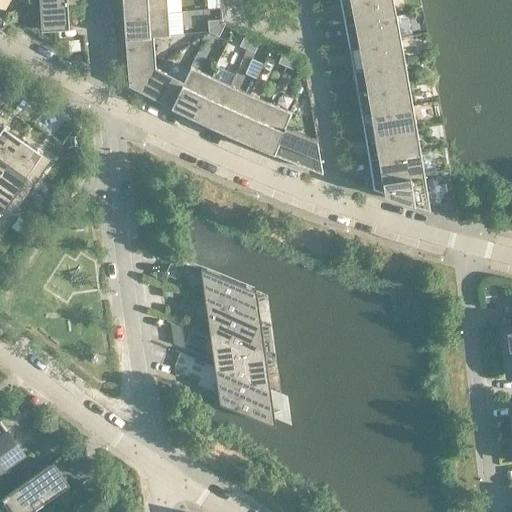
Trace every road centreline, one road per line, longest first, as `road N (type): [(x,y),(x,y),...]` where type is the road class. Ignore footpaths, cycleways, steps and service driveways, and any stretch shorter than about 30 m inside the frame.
road 1 (residential): [(105,102),(218,157),(465,248)]
road 2 (residential): [(150,465),(105,102)]
road 3 (residential): [(465,248),(492,511)]
road 4 (residential): [(150,465),(0,349)]
road 5 (residential): [(0,35),(105,102)]
